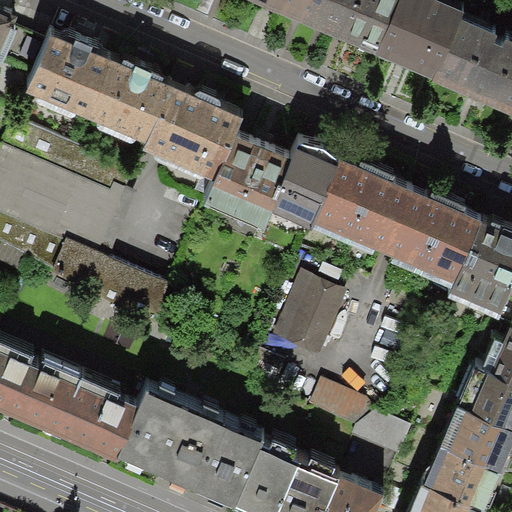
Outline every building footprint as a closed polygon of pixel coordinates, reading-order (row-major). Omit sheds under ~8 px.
[(0,0),(0,56),(30,70),(44,38),(5,21),(9,11),(8,10),(12,0),(0,0)] [(317,19),(336,26),(347,0),(274,0),(282,3),(283,8),(290,11),(295,9),(297,10),(304,13),(305,17),(312,20),(317,19)] [(347,0),(336,26),(345,31),(357,36),(359,41),(368,44),(372,42),(375,43),(393,0),(347,0)] [(409,62),(411,59),(432,68),(453,19),(457,11),(431,0),(393,0),(375,43),(392,50),(396,52),(395,56),(409,62)] [(511,42),(476,27),(475,28),(453,19),(432,68),(435,70),(437,75),(447,79),(451,77),(460,80),(496,95),(495,96),(497,101),(507,105),(511,103),(511,102),(511,42)] [(73,30),(70,37),(65,35),(48,28),(44,38),(30,70),(26,81),(85,106),(108,53),(86,44),(89,37),(73,30)] [(133,56),(130,63),(125,60),(108,53),(85,106),(145,132),(168,79),(146,69),(149,63),(133,56)] [(231,128),(239,110),(193,90),(168,79),(145,132),(142,138),(162,147),(163,145),(194,158),(193,160),(213,169),(231,128)] [(25,254),(149,319),(165,280),(111,257),(95,250),(131,167),(11,116),(0,140),(0,240),(0,241),(25,254)] [(248,135),(231,128),(213,169),(203,194),(260,219),(267,203),(288,153),(267,144),(270,137),(255,130),(252,137),(248,135)] [(288,153),(267,203),(291,211),(307,220),(312,210),(337,152),(322,140),(305,136),(296,134),(288,153)] [(373,236),(383,240),(408,182),(353,159),(337,152),(312,210),(344,223),(341,231),(347,233),(350,226),(366,233),(363,240),(370,243),(373,236)] [(434,194),(408,182),(383,240),(415,254),(412,261),(418,264),(421,257),(454,271),(479,213),(434,194)] [(511,268),(511,221),(501,217),(499,222),(487,217),(479,213),(454,271),(450,280),(498,301),(511,268)] [(0,241),(0,260),(16,269),(25,254),(0,241)] [(511,321),(511,268),(498,301),(493,313),(511,321)] [(317,281),(310,278),(285,334),(314,347),(338,290),(317,281)] [(489,366),(511,375),(511,321),(508,328),(506,327),(489,366)] [(0,397),(56,421),(75,375),(0,342),(0,397)] [(463,401),(511,422),(511,375),(489,366),(480,362),(463,401)] [(116,447),(135,401),(75,375),(56,421),(71,428),(116,447)] [(222,412),(145,378),(135,401),(116,447),(128,452),(193,480),(222,412)] [(319,379),(308,403),(354,424),(372,410),(362,397),(319,379)] [(497,462),(498,460),(504,460),(506,454),(510,446),(506,442),(511,427),(511,422),(463,401),(446,440),(497,462)] [(372,410),(354,424),(351,431),(395,450),(396,451),(408,423),(374,409),(372,410)] [(259,432),(261,428),(222,412),(193,480),(202,484),(231,497),(259,432)] [(266,511),(270,511),(297,449),(259,432),(231,497),(240,501),(266,511)] [(492,484),(489,481),(497,462),(446,440),(430,479),(480,501),(482,498),(486,498),(489,491),(492,484)] [(297,449),(270,511),(316,511),(335,469),(336,466),(297,449)] [(335,469),(316,511),(369,511),(380,488),(335,469)] [(475,511),(480,501),(430,479),(420,475),(404,511),(475,511)]
